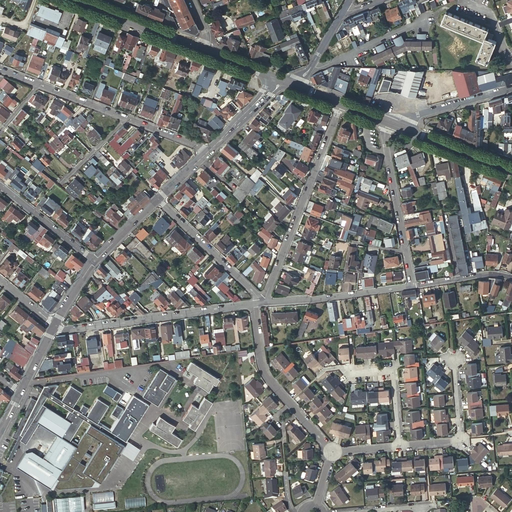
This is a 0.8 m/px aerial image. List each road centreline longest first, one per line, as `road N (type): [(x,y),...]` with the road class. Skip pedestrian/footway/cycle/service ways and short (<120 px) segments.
road 1 (residential): [(340,103),(263,302)]
road 2 (residential): [(254,303),(55,324)]
road 3 (residential): [(399,445),(460,437),(449,321)]
road 4 (residential): [(316,376),(339,366),(391,369),(399,445)]
road 5 (residential): [(263,302),(412,286)]
road 6 (residential): [(157,200),(263,302)]
road 7 (secondary): [(203,49),(75,0)]
road 8 (residential): [(406,253),(387,122)]
road 9 (secondary): [(511,170),(394,124)]
road 10 (residential): [(511,87),(394,124)]
